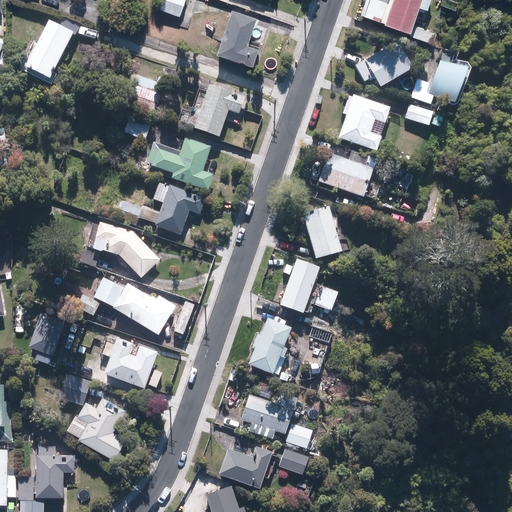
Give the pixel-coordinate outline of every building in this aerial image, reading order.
[(184,0),(162,0),(159,10),(179,17),(184,0)] [(417,0),(389,0),(382,24),(406,32),(417,0)] [(230,12),(215,55),(250,67),(256,52),(245,48),(255,20),(230,12)] [(73,35),(49,23),(25,70),(49,82),(73,35)] [(441,37),(428,34),(426,44),(439,47),(441,37)] [(364,63),(379,88),(410,70),(395,45),(364,63)] [(456,55),(443,50),(430,86),(415,81),(409,98),(430,105),(431,100),(452,107),(455,105),(466,72),(463,66),(453,63),(456,55)] [(135,78),(126,107),(154,116),(166,81),(160,78),(157,86),(135,78)] [(242,100),(208,88),(193,132),(217,140),(227,112),(237,116),(242,100)] [(388,109),(352,96),(337,140),(374,152),(379,138),(368,134),(372,121),(382,125),(388,109)] [(409,106),(404,119),(427,127),(431,113),(409,106)] [(131,115),(124,135),(144,142),(151,122),(131,115)] [(172,176),(170,182),(207,193),(212,177),(202,173),(210,149),(183,141),(178,159),(157,153),(152,170),(172,176)] [(326,154),(317,183),(362,198),(371,169),(326,154)] [(203,200),(168,188),(154,229),(180,237),(188,212),(198,215),(203,200)] [(123,204),(117,221),(135,226),(141,210),(123,204)] [(327,208),(301,215),(313,259),(338,252),(327,208)] [(160,262),(132,235),(99,226),(92,252),(118,258),(141,281),(160,262)] [(100,259),(83,253),(79,264),(96,270),(100,259)] [(301,315),(317,269),(295,261),(279,307),(301,315)] [(126,285),(111,310),(156,337),(174,307),(158,297),(155,303),(126,285)] [(338,292),(320,286),(310,315),(328,321),(338,292)] [(99,304),(80,296),(75,309),(94,316),(99,304)] [(61,324),(38,319),(31,351),(55,356),(61,324)] [(247,365),(270,375),(290,329),(267,319),(247,365)] [(115,339),(102,375),(143,390),(152,364),(127,356),(131,345),(115,339)] [(67,376),(59,398),(81,406),(89,383),(67,376)] [(2,386),(0,386),(0,442),(10,442),(9,403),(2,403),(2,386)] [(248,397),(239,421),(282,435),(294,400),(281,396),(277,407),(248,397)] [(87,424),(77,442),(112,462),(124,441),(111,434),(124,413),(101,400),(95,410),(85,404),(77,419),(87,424)] [(292,424),(285,442),(304,450),(311,431),(292,424)] [(227,450),(217,475),(257,489),(270,453),(254,447),(250,458),(227,450)] [(38,456),(35,456),(35,499),(62,499),(61,473),(73,473),(73,456),(53,456),(53,448),(38,448),(38,456)] [(284,450),(278,467),(300,476),(307,459),(284,450)] [(312,482),(301,478),(295,493),(307,497),(312,482)] [(238,511),(230,487),(203,495),(208,511),(238,511)] [(42,511),(43,503),(20,502),(19,511),(42,511)]
